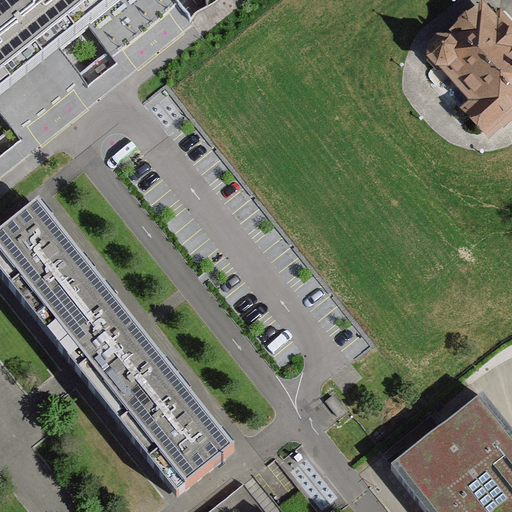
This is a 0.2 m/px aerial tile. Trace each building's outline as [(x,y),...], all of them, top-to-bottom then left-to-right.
[(0,179),(83,114),(194,25),(174,0),(123,0),(89,28),(118,66),(89,88),(60,51),(29,75),(0,98),(0,114),(21,142),(0,159),(0,179)] [(0,0),(0,98),(29,75),(60,51),(89,28),(123,0),(0,0)] [(492,26),(483,16),(448,48),(454,54),(455,64),(448,70),(481,107),(472,114),(490,133),(511,113),(511,49),(503,39),(511,30),(511,29),(502,19),(492,26)] [(455,64),(454,54),(448,48),(440,47),(433,53),(433,63),(439,69),(448,70),(455,64)] [(236,452),(41,209),(0,241),(0,277),(178,499),(236,452)] [(396,476),(425,511),(511,511),(511,436),(487,405),(396,476)]
